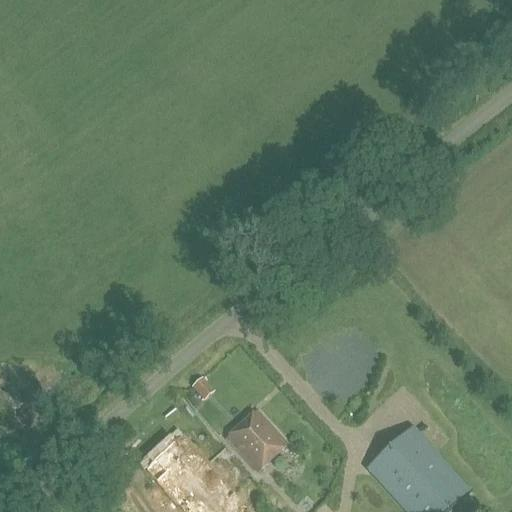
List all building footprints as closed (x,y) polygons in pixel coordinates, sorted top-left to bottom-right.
[(192,391),(204,404),(213,395),(201,382),(192,391)] [(224,441),(254,475),(288,447),(255,411),(224,441)] [(370,468),(410,511),(449,511),(468,495),(411,431),(370,468)] [(145,474),(180,511),(214,511),(232,496),(182,441),(145,474)] [(231,456),(221,465),(237,484),(247,475),(231,456)] [(296,504),(302,511),(319,511),(326,507),(312,490),(296,504)]
